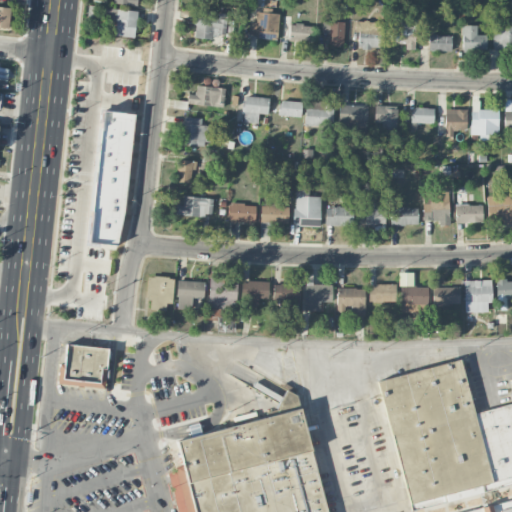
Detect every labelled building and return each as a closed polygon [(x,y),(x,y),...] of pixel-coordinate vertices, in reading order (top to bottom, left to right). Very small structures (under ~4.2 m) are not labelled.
[(0,26),(9,27),(10,7),(0,6),(0,26)] [(134,38),(137,12),(106,8),(104,19),(116,21),(114,35),(134,38)] [(232,18),(194,17),(194,36),(231,37),(232,18)] [(492,26),(493,49),(511,48),(511,18),(496,19),(496,26),(492,26)] [(393,36),(414,36),(414,19),(393,19),(393,36)] [(343,46),(344,21),(322,20),(321,33),(328,33),(328,45),(343,46)] [(358,48),(377,48),(378,22),(355,21),(355,31),(358,31),(358,48)] [(313,25),(289,24),(288,39),(312,41),(313,25)] [(476,25),(461,26),(462,51),(486,50),(485,34),(476,35),(476,25)] [(429,50),(451,51),(451,35),(429,35),(429,50)] [(8,70),(0,68),(0,79),(6,81),(8,70)] [(186,104),(223,106),(224,87),(196,86),(195,94),(187,94),(186,104)] [(268,97),(244,96),(242,122),(258,123),(259,113),(267,114),(268,97)] [(300,116),(301,101),(280,100),(279,116),(300,116)] [(305,125),(332,126),(333,104),(325,104),(325,101),(306,100),(305,125)] [(498,135),(498,110),(478,109),(479,101),(471,101),(470,134),(479,135),(479,140),(489,140),(489,135),(498,135)] [(337,132),(366,133),(367,106),(339,105),(337,132)] [(381,135),(396,136),(397,106),(374,105),(374,122),(381,122),(381,135)] [(411,126),(433,125),(433,107),(411,108),(411,126)] [(466,129),(465,109),(444,109),(444,136),(452,136),(452,129),(466,129)] [(133,114),(102,111),(89,243),(120,246),(133,114)] [(201,118),(183,116),(180,142),(211,146),(214,126),(200,125),(201,118)] [(175,182),(193,183),(196,162),(177,160),(175,182)] [(422,220),(439,220),(439,225),(449,225),(448,193),(422,194),(422,220)] [(488,224),(511,223),(511,195),(487,196),(488,224)] [(212,216),(213,198),(183,197),(182,205),(175,205),(174,215),(212,216)] [(374,200),(358,199),(357,224),(384,225),(385,209),(374,208),(374,200)] [(287,223),(288,207),(277,206),(277,200),(261,200),(260,222),(287,223)] [(228,221),(254,222),(255,204),(228,203),(228,221)] [(482,204),(454,205),(455,225),(470,225),(470,222),(482,222),(482,204)] [(325,207),(325,225),(351,225),(352,207),(325,207)] [(417,225),(417,207),(390,207),(390,225),(417,225)] [(332,301),(331,284),(313,284),(312,273),(304,274),(305,311),(320,311),(320,302),(332,301)] [(165,303),(172,303),(173,277),(147,276),(146,299),(150,299),(150,309),(165,310),(165,303)] [(208,306),(235,307),(236,277),(209,276),(208,306)] [(191,310),(192,297),(203,298),(204,281),(177,280),(176,309),(191,310)] [(240,297),(247,298),(246,305),(258,305),(258,297),(268,298),(268,281),(241,280),(240,297)] [(464,280),(464,312),(487,312),(487,303),(491,303),(491,280),(464,280)] [(496,299),(511,298),(511,280),(495,281),(496,299)] [(281,304),(299,304),(299,284),(273,284),(273,299),(281,300),(281,304)] [(395,302),(396,285),(368,284),(368,301),(395,302)] [(426,286),(400,287),(401,317),(427,316),(426,286)] [(459,305),(458,287),(432,287),(432,305),(459,305)] [(336,312),(351,311),(351,316),(364,316),(364,288),(336,288),(336,312)] [(219,307),(205,308),(205,319),(219,319),(219,307)] [(58,364),(57,385),(105,387),(107,347),(65,345),(65,364),(58,364)] [(407,504),(511,481),(511,499),(453,511),(511,511),(511,377),(510,378),(511,388),(511,403),(473,413),(461,360),(379,379),(407,504)] [(191,511),(171,439),(296,408),(325,511),(191,511)]
